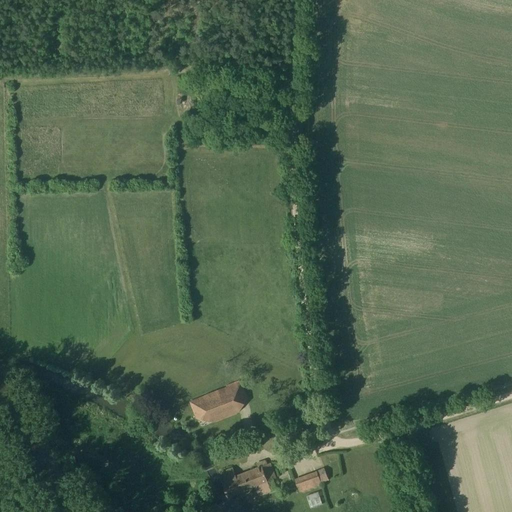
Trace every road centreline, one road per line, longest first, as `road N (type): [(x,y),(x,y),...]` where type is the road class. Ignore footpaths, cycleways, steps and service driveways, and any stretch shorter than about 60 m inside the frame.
road 1 (track): [(296,0),(293,205),(323,427),(331,444),(415,425)]
road 2 (track): [(293,67),(23,75)]
